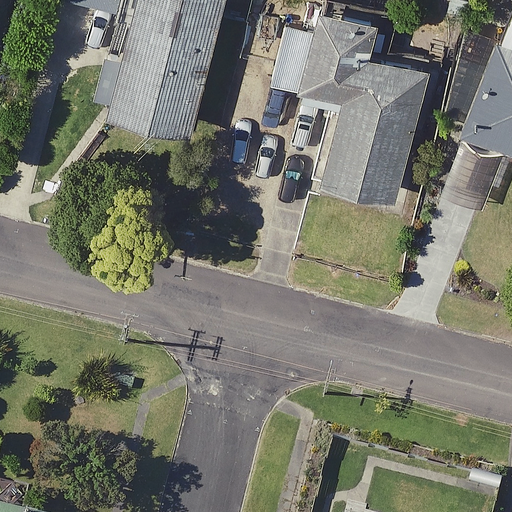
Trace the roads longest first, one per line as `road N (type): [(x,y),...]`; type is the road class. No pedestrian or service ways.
road 1 (residential): [(511,388),(251,327)]
road 2 (residential): [(251,327),(0,262)]
road 3 (residential): [(205,511),(251,327)]
